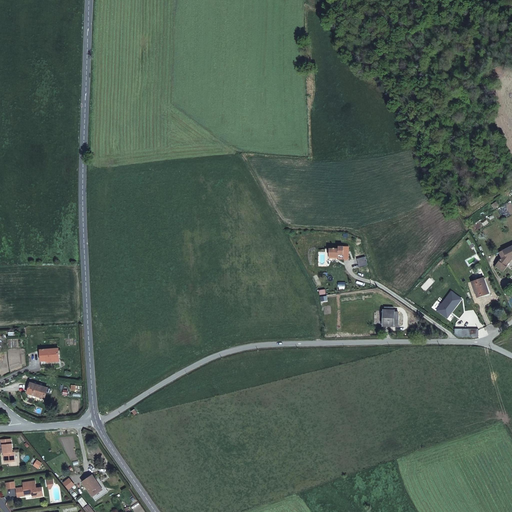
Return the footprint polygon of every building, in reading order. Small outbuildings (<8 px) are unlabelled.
[(338,250),(329,251),(330,259),(339,259),(339,260),(350,260),(349,248),(338,248),(338,250)] [(511,251),(504,256),(507,261),(502,269),(509,274),(511,268),(511,266),(511,251)] [(492,293),(487,278),(475,282),(480,297),(492,293)] [(450,319),(464,300),(451,290),(448,294),(451,296),(440,311),(450,319)] [(401,324),(401,311),(387,312),(388,325),(401,324)] [(44,360),(47,360),(60,359),(59,348),(40,349),(41,361),(44,360)] [(27,393),(45,399),(48,388),(30,382),(29,388),(27,393)] [(3,445),(12,444),(12,439),(1,440),(2,448),(3,448),(3,445)] [(16,462),(15,452),(14,452),(13,444),(12,444),(3,445),(3,448),(4,454),(5,454),(5,463),(16,462)] [(87,479),(82,482),(93,497),(103,490),(92,475),(87,479)] [(26,493),(33,492),(33,494),(33,495),(44,493),(43,487),(37,488),(36,481),(24,483),(25,487),(17,489),(18,497),(26,496),(26,495),(26,493)]
